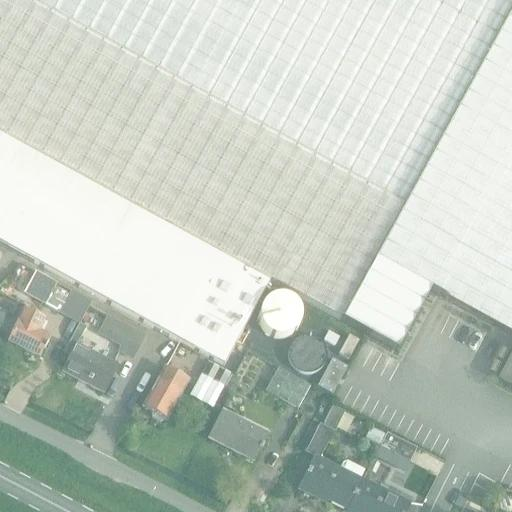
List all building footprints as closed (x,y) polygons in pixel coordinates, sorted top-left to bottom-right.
[(511,0),(0,0),(0,245),(220,367),(268,284),(339,321),(511,3),(511,0)] [(511,11),(476,77),(511,97),(511,11)] [(356,289),(339,321),(348,327),(396,353),(429,292),(511,337),(511,366),(503,382),(511,387),(511,97),(476,77),(359,291),(356,289)] [(44,306),(53,289),(56,284),(19,264),(2,283),(44,306)] [(44,306),(43,307),(57,315),(67,297),(53,289),(44,306)] [(78,325),(89,303),(69,292),(67,297),(57,315),(78,325)] [(6,344),(12,346),(38,359),(47,339),(37,334),(43,322),(23,313),(18,324),(16,324),(6,344)] [(106,317),(96,335),(119,348),(129,329),(106,317)] [(348,336),(337,356),(347,362),(358,342),(348,336)] [(103,393),(116,368),(75,348),(62,373),(103,393)] [(331,360),(316,387),(331,395),(346,368),(331,360)] [(207,363),(189,397),(212,409),(230,375),(207,363)] [(163,369),(157,380),(141,411),(149,415),(152,421),(157,424),(162,422),(165,424),(187,382),(163,369)] [(277,369),(264,393),(297,411),(309,387),(277,369)] [(343,511),(346,511),(361,482),(358,480),(362,471),(345,462),(341,464),(337,470),(319,461),(332,432),(334,432),(343,414),(332,409),(323,427),(318,425),(303,454),(314,459),(299,490),(312,497),(313,494),(345,509),(343,511)] [(260,448),(266,436),(222,412),(208,440),(252,463),(257,454),(259,455),(262,449),(260,448)] [(362,441),(377,447),(383,435),(368,428),(362,441)] [(385,436),(383,435),(377,447),(379,448),(409,463),(416,449),(386,435),(385,436)] [(372,462),(368,471),(374,474),(378,465),(372,462)] [(404,511),(408,505),(361,482),(346,511),(404,511)]
